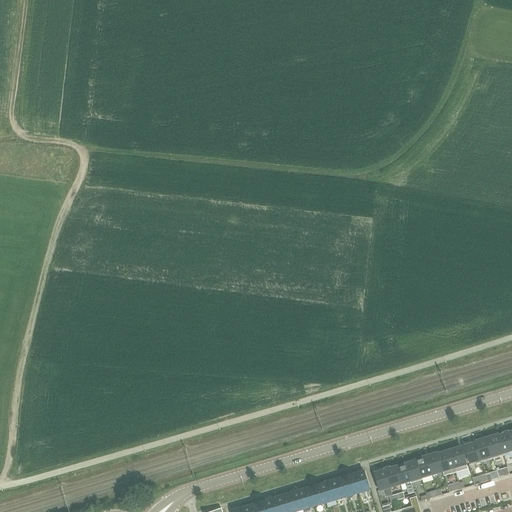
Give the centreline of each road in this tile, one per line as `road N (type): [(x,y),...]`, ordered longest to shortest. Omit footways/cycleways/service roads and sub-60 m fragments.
road 1 (track): [(4,487),(32,319),(85,159),(71,144),(22,138),(14,126),(25,0)]
road 2 (secondary): [(159,511),(185,494),(511,393)]
